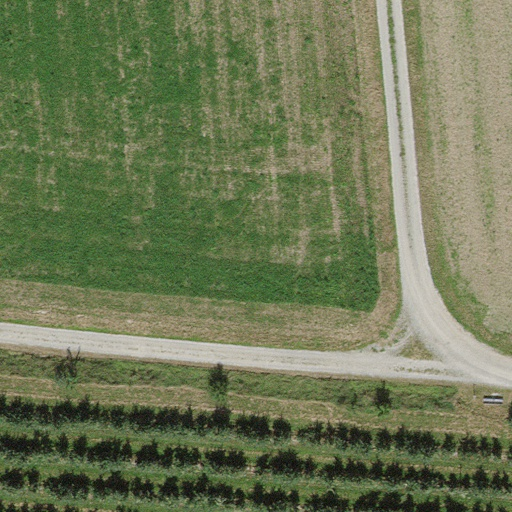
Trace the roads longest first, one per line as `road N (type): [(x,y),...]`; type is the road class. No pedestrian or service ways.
road 1 (track): [(0,341),(511,374)]
road 2 (track): [(428,367),(391,0)]
